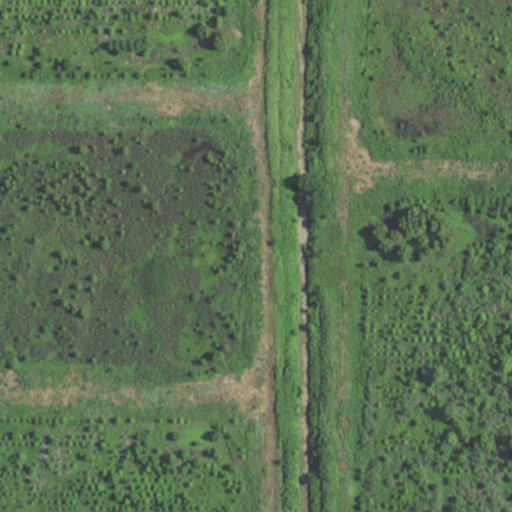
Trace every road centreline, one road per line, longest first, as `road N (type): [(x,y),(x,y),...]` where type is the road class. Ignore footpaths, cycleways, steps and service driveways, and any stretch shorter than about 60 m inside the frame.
road 1 (track): [(342,511),(337,0)]
road 2 (track): [(269,511),(267,0)]
